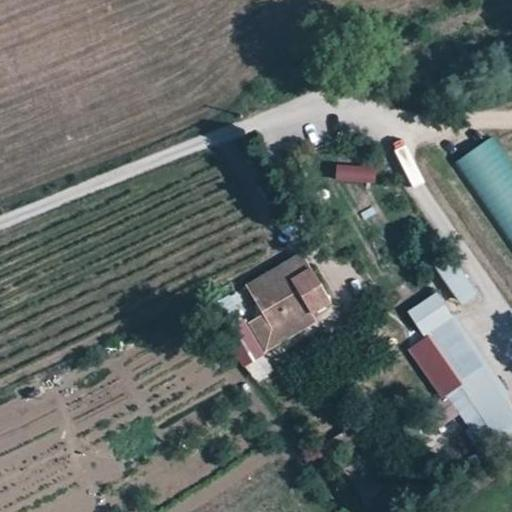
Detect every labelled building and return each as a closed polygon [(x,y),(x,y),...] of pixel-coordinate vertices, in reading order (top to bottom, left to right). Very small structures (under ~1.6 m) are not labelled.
[(511,161),(495,135),(457,160),(511,245),(511,161)] [(313,314),(332,301),(313,273),(299,251),(241,288),(246,297),(259,316),(246,324),(265,352),(303,327),(295,315),(308,306),(313,314)] [(466,311),(484,300),(454,253),(436,264),(466,311)] [(511,402),(443,289),(409,310),(426,338),(414,345),(486,463),(511,446),(511,402)] [(207,315),(215,331),(232,321),(223,304),(207,315)] [(361,419),(333,438),(353,467),(381,448),(361,419)] [(376,511),(395,511),(416,483),(391,464),(363,502),(376,511)]
